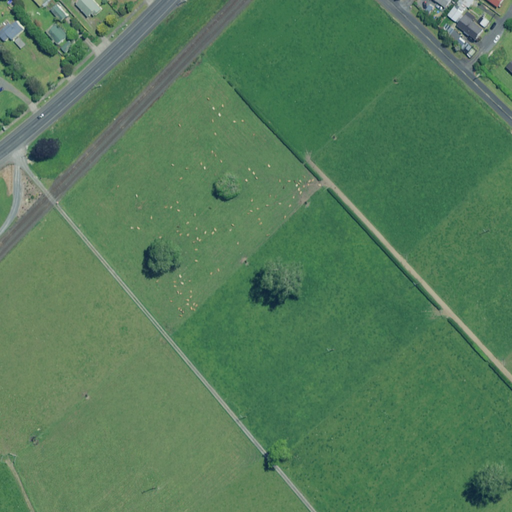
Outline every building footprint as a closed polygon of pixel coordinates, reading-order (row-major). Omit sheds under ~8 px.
[(103,9),(94,0),(82,0),(78,4),(90,17),(93,14),(96,16),(103,9)] [(473,0),(460,0),(449,16),(458,22),(473,0)] [(59,2),(51,9),(60,20),(69,13),(59,2)] [(484,29),(473,21),(476,17),(469,12),(465,18),(458,26),(476,39),(484,29)] [(27,29),(18,19),(12,25),(1,34),(7,41),(12,37),(15,40),(27,29)] [(69,35),(58,24),(48,34),(59,45),(69,35)] [(462,36),(455,29),(449,36),(462,48),(468,41),(462,36)] [(27,45),(21,37),(16,41),(23,49),(27,45)] [(77,44),(72,38),(62,48),(68,53),(77,44)] [(476,52),(473,48),(468,54),(471,57),(476,52)]
